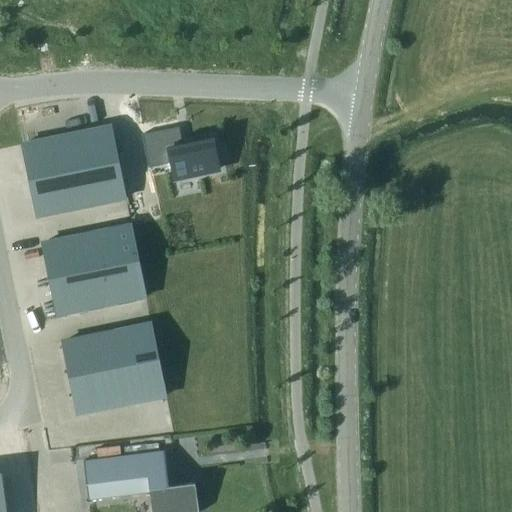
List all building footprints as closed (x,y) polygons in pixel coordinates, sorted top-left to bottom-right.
[(22,145),(36,216),(126,198),(111,127),(22,145)] [(218,170),(211,140),(182,146),(181,141),(162,145),(166,162),(170,161),(174,179),(218,170)] [(56,315),(145,297),(131,225),(42,243),(56,315)] [(166,396),(151,324),(62,342),(76,414),(166,396)] [(88,500),(94,500),(149,493),(151,511),(198,511),(195,484),(169,487),(164,451),(83,461),(88,500)]
